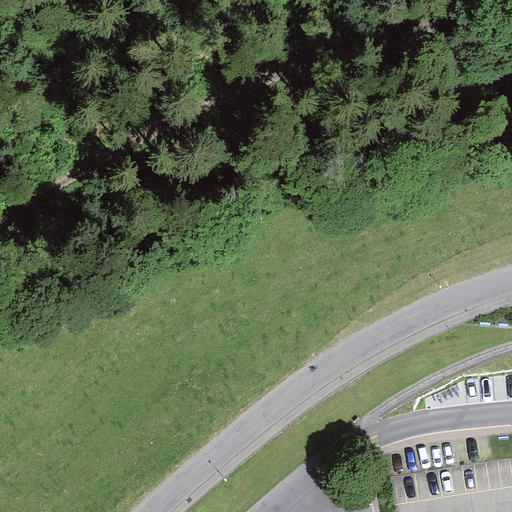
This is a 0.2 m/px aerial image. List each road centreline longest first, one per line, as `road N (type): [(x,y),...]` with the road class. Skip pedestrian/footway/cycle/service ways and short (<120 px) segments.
road 1 (track): [(0,219),(172,122),(310,64),(432,26),(465,0)]
road 2 (residential): [(148,511),(337,359),(422,313),(511,280)]
